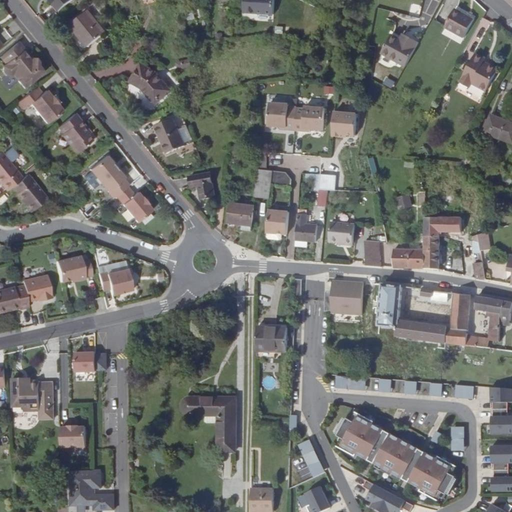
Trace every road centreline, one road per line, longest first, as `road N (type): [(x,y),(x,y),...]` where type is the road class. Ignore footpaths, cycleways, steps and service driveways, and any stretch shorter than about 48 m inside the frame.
road 1 (residential): [(199,241),(187,215),(11,0)]
road 2 (residential): [(225,261),(433,278),(511,293)]
road 3 (residential): [(117,316),(121,511)]
road 4 (residential): [(0,235),(66,227),(163,258)]
